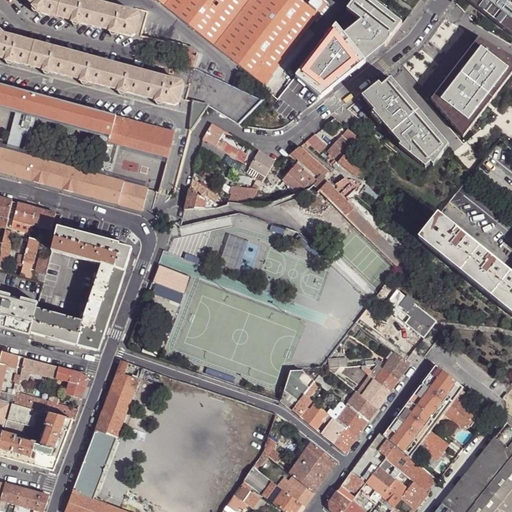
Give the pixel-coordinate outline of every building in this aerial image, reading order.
[(26,0),(34,7),(33,8),(39,14),(40,13),(41,14),(72,22),(72,24),(80,26),(80,24),(110,32),(109,34),(118,36),(118,34),(131,38),(135,36),(140,18),(137,15),(81,0),(26,0)] [(263,86),(327,4),(327,3),(322,0),(168,0),(163,8),(263,86)] [(403,26),(369,0),(356,0),(348,12),(361,23),(344,36),(366,63),(388,45),(403,26)] [(511,2),(509,0),(465,0),(511,35),(511,2)] [(321,99),(366,63),(344,36),(336,26),(296,78),(321,99)] [(0,58),(6,60),(5,62),(13,64),(14,62),(43,70),(43,72),(50,74),(51,73),(81,81),(81,82),(88,84),(88,83),(119,91),(119,92),(125,94),(126,93),(157,101),(156,102),(163,104),(163,103),(175,106),(178,105),(183,87),(181,84),(4,36),(0,31),(0,58)] [(511,75),(511,58),(479,40),(431,102),(463,139),(511,75)] [(208,106),(239,126),(262,102),(194,68),(193,69),(184,101),(192,103),(189,131),(191,132),(208,106)] [(449,148),(391,80),(382,87),(379,84),(362,98),(375,113),(373,114),(401,146),(399,147),(426,169),(431,164),(434,168),(449,148)] [(42,96),(0,84),(0,106),(110,136),(116,116),(42,96)] [(168,159),(175,132),(116,116),(110,136),(109,143),(123,147),(168,159)] [(34,125),(24,122),(19,140),(24,142),(30,143),(34,125)] [(212,124),(202,140),(250,168),(253,163),(246,159),(247,156),(223,141),(227,134),(212,124)] [(362,142),(349,130),(327,151),(340,162),(347,155),(362,142)] [(307,142),(320,153),(327,147),(315,135),(307,142)] [(109,143),(99,177),(114,181),(123,147),(109,143)] [(335,191),(327,184),(324,180),(330,174),(299,148),(291,154),(320,179),(314,186),(320,192),(368,238),(399,269),(406,260),(345,201),(356,190),(346,180),(335,191)] [(143,212),(148,191),(149,190),(114,181),(99,177),(0,150),(0,173),(14,177),(20,179),(67,191),(132,209),(143,212)] [(250,168),(266,177),(275,162),(270,159),(259,152),(253,163),(250,168)] [(363,167),(347,155),(340,162),(342,163),(357,175),(363,167)] [(316,180),(297,165),(285,181),(298,192),(302,187),(304,189),(308,185),(310,187),(316,180)] [(247,172),(263,182),(266,177),(250,168),(247,172)] [(230,197),(228,203),(250,205),(258,190),(229,188),(205,173),(202,179),(230,197)] [(214,208),(208,203),(214,194),(192,180),(184,210),(214,208)] [(0,226),(1,227),(0,232),(0,235),(5,237),(7,230),(11,213),(14,202),(0,197),(0,226)] [(32,232),(34,225),(38,208),(33,207),(21,203),(19,203),(16,214),(15,220),(26,223),(24,230),(32,232)] [(46,210),(38,208),(34,225),(53,230),(57,213),(46,210)] [(511,276),(439,217),(435,222),(420,241),(511,314),(511,276)] [(97,239),(59,229),(53,251),(103,265),(84,322),(37,309),(31,333),(97,351),(101,338),(110,313),(123,277),(125,272),(127,272),(134,249),(119,245),(97,239)] [(15,232),(7,230),(5,237),(3,243),(0,253),(0,259),(7,262),(15,232)] [(28,248),(24,263),(20,276),(24,278),(28,265),(33,266),(34,262),(40,239),(31,237),(28,248)] [(24,263),(28,248),(19,246),(15,261),(24,263)] [(44,283),(52,256),(42,253),(35,280),(44,283)] [(15,266),(0,262),(0,271),(13,275),(15,266)] [(158,264),(151,282),(156,283),(183,294),(190,276),(158,264)] [(183,294),(156,283),(152,294),(180,303),(183,294)] [(384,308),(386,310),(400,293),(398,292),(384,308)] [(386,310),(423,339),(430,330),(431,332),(434,328),(432,327),(436,322),(400,293),(386,310)] [(37,309),(38,306),(0,296),(0,324),(4,326),(31,333),(37,309)] [(424,340),(431,332),(430,330),(423,339),(424,340)] [(8,354),(2,352),(0,358),(0,389),(6,365),(16,368),(20,357),(8,354)] [(395,354),(383,370),(398,382),(405,374),(411,366),(395,354)] [(83,373),(25,358),(21,369),(70,382),(67,390),(84,395),(86,387),(89,379),(83,373)] [(118,371),(117,374),(124,377),(127,368),(129,364),(122,361),(118,371)] [(369,376),(389,394),(394,387),(398,382),(383,370),(379,366),(377,365),(372,372),(366,368),(363,372),(369,376)] [(383,436),(395,447),(410,458),(418,448),(430,433),(435,425),(444,414),(455,399),(463,389),(436,367),(435,367),(417,391),(390,427),(383,436)] [(337,368),(328,368),(344,382),(346,381),(348,377),(337,368)] [(308,399),(304,396),(314,381),(302,369),(290,370),(280,402),(297,415),(309,426),(321,410),(313,403),(308,409),(306,408),(311,401),(308,399)] [(138,382),(124,377),(117,374),(95,432),(116,440),(138,382)] [(389,394),(369,376),(356,392),(377,410),(383,402),(389,394)] [(319,385),(314,381),(304,396),(308,399),(319,385)] [(24,384),(18,382),(12,403),(38,410),(50,413),(73,420),(75,420),(79,410),(65,406),(54,403),(21,394),(24,384)] [(356,392),(345,407),(367,424),(372,416),(377,410),(356,392)] [(503,398),(510,404),(511,399),(511,396),(507,393),(503,398)] [(55,397),(54,403),(65,406),(67,400),(55,397)] [(81,403),(82,399),(77,397),(74,405),(80,407),(81,403)] [(0,431),(4,432),(7,420),(12,403),(0,399),(0,431)] [(478,417),(455,399),(444,414),(462,429),(466,424),(470,427),(478,417)] [(12,403),(7,420),(34,427),(38,410),(12,403)] [(345,407),(335,421),(356,438),(362,430),(367,424),(345,407)] [(326,408),(323,412),(327,415),(331,418),(334,415),(326,408)] [(486,423),(493,414),(486,408),(479,418),(486,423)] [(315,430),(322,422),(324,423),(326,421),(329,424),(327,427),(325,426),(321,431),(319,433),(329,441),(344,454),(352,444),(356,438),(335,421),(331,418),(327,415),(323,412),(321,410),(309,426),(315,430)] [(0,456),(54,471),(73,420),(50,413),(46,425),(49,426),(42,447),(16,440),(16,438),(3,434),(0,447),(0,456)] [(116,440),(95,432),(91,443),(64,511),(123,511),(96,501),(118,441),(116,440)] [(448,446),(430,433),(418,448),(433,458),(431,460),(435,463),(448,446)] [(375,458),(377,455),(379,452),(386,458),(395,447),(383,436),(380,434),(371,446),(358,463),(350,473),(366,484),(378,468),(382,464),(375,458)] [(266,446),(263,454),(268,457),(276,464),(281,457),(273,451),(277,445),(268,439),(266,446)] [(445,501),(442,505),(450,511),(511,511),(511,454),(494,440),(470,470),(456,487),(445,501)] [(311,443),(290,474),(294,477),(299,482),(315,494),(324,481),(336,463),(311,443)] [(438,481),(410,458),(395,447),(386,458),(385,460),(400,473),(403,474),(412,482),(414,483),(428,494),(434,487),(438,481)] [(263,454),(254,468),(258,471),(268,457),(263,454)] [(254,468),(244,482),(252,488),(284,511),(301,511),(305,508),(289,496),(283,491),(258,471),(254,468)] [(394,480),(378,468),(366,484),(382,496),(394,480)] [(360,491),(366,484),(350,473),(343,484),(358,494),(360,491)] [(294,477),(283,491),(289,496),(299,482),(294,477)] [(408,491),(394,480),(382,496),(395,507),(397,504),(401,500),(408,491)] [(244,482),(234,496),(247,505),(252,509),(259,499),(249,492),(252,488),(244,482)] [(299,482),(289,496),(305,508),(310,500),(315,494),(299,482)] [(422,501),(428,494),(414,483),(410,488),(408,491),(401,500),(414,511),(422,501)] [(13,486),(6,484),(2,501),(10,503),(7,511),(13,511),(16,504),(20,488),(13,486)] [(382,496),(366,484),(360,491),(375,504),(378,501),(382,496)] [(44,511),(50,496),(20,488),(16,504),(34,510),(33,511),(44,511)] [(339,490),(337,493),(329,504),(329,510),(331,511),(343,511),(350,503),(349,502),(347,501),(349,498),(343,493),(341,496),(339,495),(341,492),(339,490)] [(234,496),(222,511),(235,511),(238,506),(244,510),(247,505),(234,496)] [(395,507),(382,496),(378,501),(391,511),(395,508),(395,507)] [(360,511),(350,503),(343,511),(360,511)]
